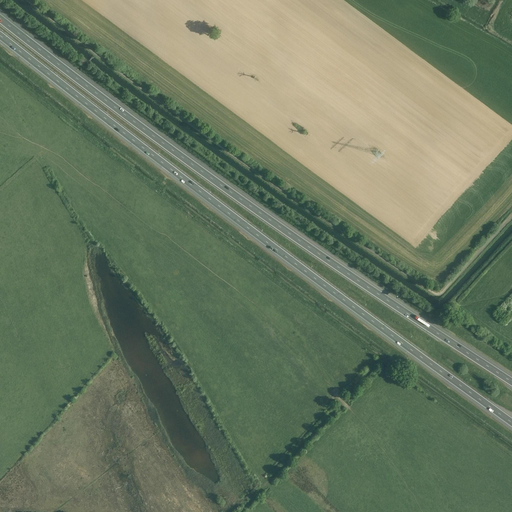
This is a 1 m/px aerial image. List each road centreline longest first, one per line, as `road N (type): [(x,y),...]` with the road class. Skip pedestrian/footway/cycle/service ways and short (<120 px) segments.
road 1 (motorway): [(0,36),(511,424)]
road 2 (motorway): [(511,382),(306,246),(0,19)]
road 3 (track): [(241,511),(373,365)]
